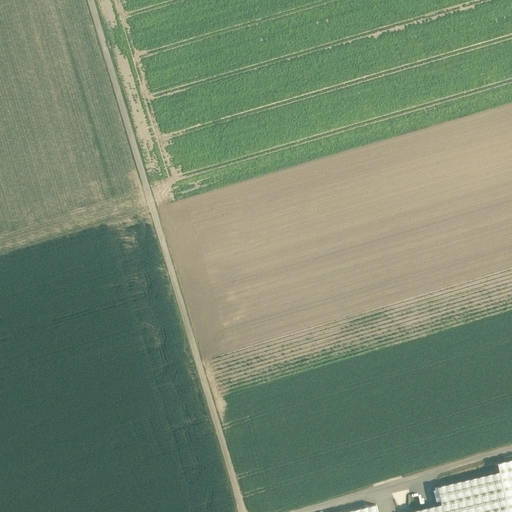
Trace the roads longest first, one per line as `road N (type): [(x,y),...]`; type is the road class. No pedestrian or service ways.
road 1 (unclassified): [(94,0),(243,511)]
road 2 (track): [(302,511),(511,451)]
